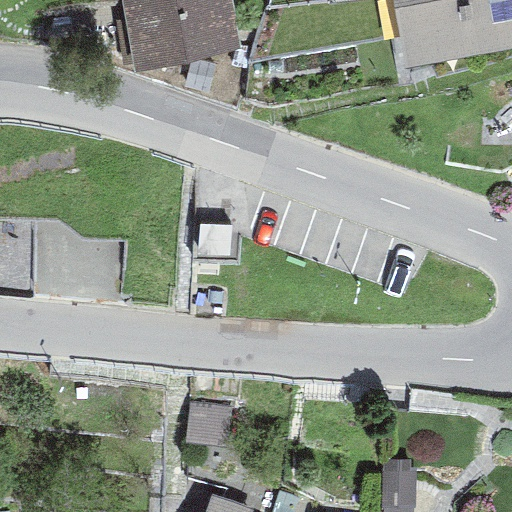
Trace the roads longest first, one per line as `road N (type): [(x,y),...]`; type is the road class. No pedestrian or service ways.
road 1 (tertiary): [(0,85),(103,101),(511,247)]
road 2 (tertiary): [(511,360),(466,363),(0,326)]
